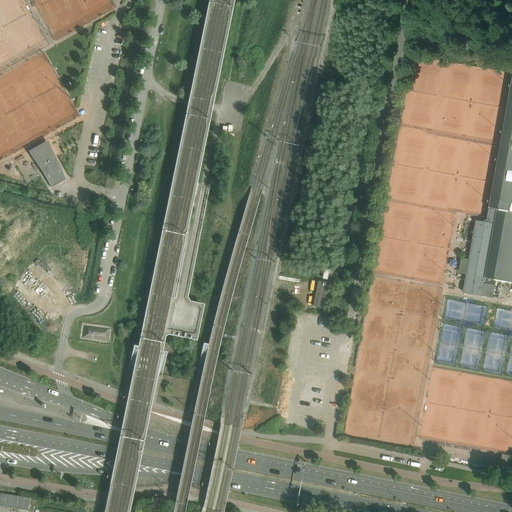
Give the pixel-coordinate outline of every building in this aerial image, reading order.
[(511,84),(490,207),(489,207),(487,219),(484,222),(477,221),(464,292),(493,298),(496,280),(511,283),(511,84)] [(48,141),(28,151),(42,171),(51,188),(67,179),(58,163),(48,141)] [(459,271),(467,273),(469,259),(462,257),(459,271)] [(328,283),(319,281),(314,307),(323,308),(328,283)] [(511,456),(502,454),(500,466),(511,468),(511,466),(511,456)] [(0,505),(28,510),(30,498),(0,493),(0,505)]
